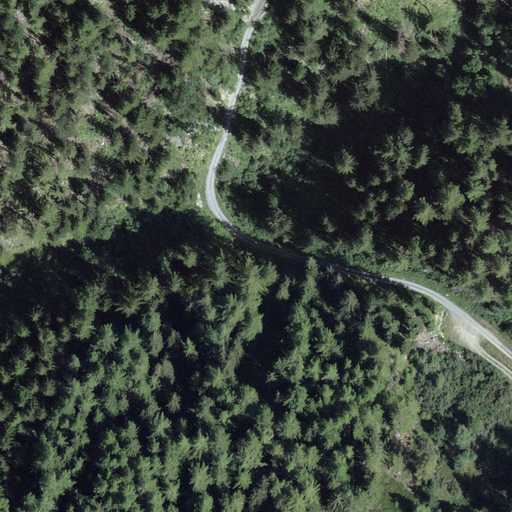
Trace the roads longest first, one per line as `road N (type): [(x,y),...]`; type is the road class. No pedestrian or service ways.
road 1 (track): [(471,331),(420,289),(287,255),(229,224)]
road 2 (track): [(263,0),(217,146),(211,199),(229,224)]
